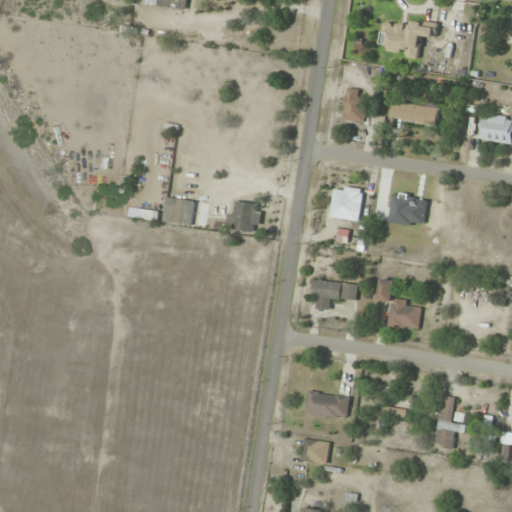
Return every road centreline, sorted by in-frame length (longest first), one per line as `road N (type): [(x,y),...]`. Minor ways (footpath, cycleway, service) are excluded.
road 1 (tertiary): [(252,511),(333,0)]
road 2 (residential): [(279,342),(511,374)]
road 3 (residential): [(311,153),(511,184)]
